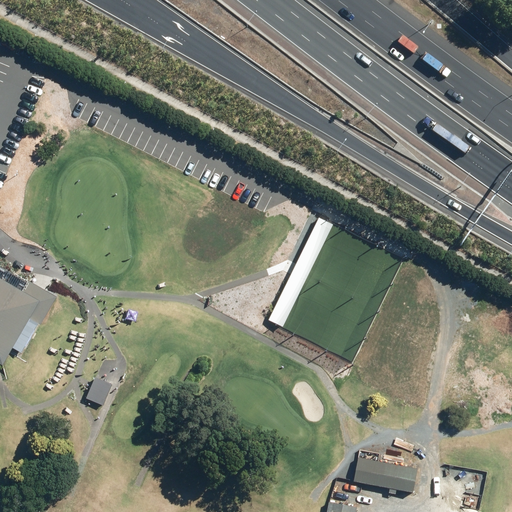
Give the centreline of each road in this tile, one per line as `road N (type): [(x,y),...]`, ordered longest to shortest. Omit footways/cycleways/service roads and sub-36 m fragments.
road 1 (motorway): [(511,235),(127,0)]
road 2 (motorway): [(511,178),(275,0)]
road 3 (motorway): [(341,0),(511,125)]
